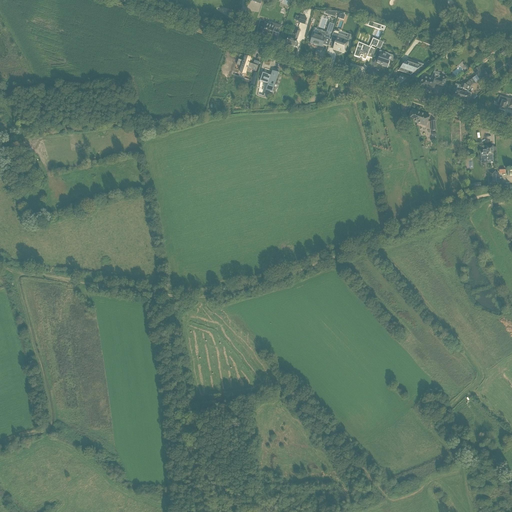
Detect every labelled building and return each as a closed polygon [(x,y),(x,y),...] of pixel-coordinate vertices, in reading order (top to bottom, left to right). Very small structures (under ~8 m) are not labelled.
[(298,22),(305,25),(307,19),(300,16),(298,22)] [(334,25),(329,23),(325,36),(319,34),(319,36),(313,34),(310,43),(311,44),(313,45),(319,47),(319,46),(322,47),(323,45),(328,46),(330,41),(330,40),(329,39),(330,36),(327,35),(328,32),(331,33),(334,25)] [(260,32),(259,34),(260,34),(260,35),(263,36),(263,35),(264,36),(264,35),(268,36),(267,38),(271,39),(273,32),(275,32),(278,33),(279,29),(276,28),(270,26),(267,25),(266,25),(266,26),(264,25),(263,27),(261,27),(260,32)] [(330,40),(330,41),(331,41),(335,42),(333,48),(337,50),(341,51),(342,50),(345,51),(348,42),(346,41),(347,37),(338,34),(339,32),(339,31),(334,30),(330,40)] [(285,39),(284,43),(297,48),(298,43),(296,43),(299,32),(295,31),(295,32),(292,31),(291,37),(289,36),(287,40),(285,39)] [(379,41),(373,38),(369,48),(363,46),(362,46),(361,48),(358,47),(356,52),(355,52),(354,56),(360,58),(363,59),(362,59),(365,60),(367,57),(371,59),(375,50),(371,48),(372,45),(376,47),(379,41)] [(388,53),(379,50),(376,59),(378,60),(377,63),(382,65),(382,66),(388,68),(390,62),(388,61),(390,56),(387,56),(388,53)] [(238,59),(236,65),(241,67),(240,71),(245,73),(247,68),(256,71),(258,66),(249,63),(250,58),(245,56),(243,61),(238,59)] [(427,68),(405,61),(400,69),(413,73),(415,71),(421,73),(427,68)] [(479,66),(473,71),(476,76),(483,71),(479,66)] [(272,93),(279,73),(272,71),(270,75),(263,73),(260,81),(268,84),(265,90),(272,93)] [(483,71),(476,76),(479,80),(480,81),(486,76),(484,73),(483,71)] [(439,79),(437,79),(437,78),(433,76),(431,80),(428,79),(423,77),(420,86),(433,90),(435,84),(438,85),(437,86),(443,88),(447,79),(440,77),(439,79)] [(464,84),(459,100),(469,103),(471,95),(471,93),(468,92),(469,90),(471,86),(475,83),(472,79),(464,84)] [(458,85),(457,90),(453,89),(451,96),(454,97),(454,98),(459,100),(464,84),(462,83),(461,85),(458,85)] [(508,107),(511,108),(511,99),(510,100),(500,96),(497,104),(500,105),(499,109),(505,111),(506,106),(508,106),(508,107)] [(408,120),(407,123),(412,124),(413,122),(417,123),(421,113),(412,110),(410,115),(408,120)] [(421,113),(417,123),(426,126),(428,121),(429,116),(421,113)] [(482,153),(481,153),(481,155),(482,155),(483,159),(487,159),(487,161),(491,161),(491,163),(493,162),(493,155),(493,151),(492,147),(492,146),(489,146),(489,147),(486,147),(486,149),(486,150),(482,151),(482,152),(482,153)]
